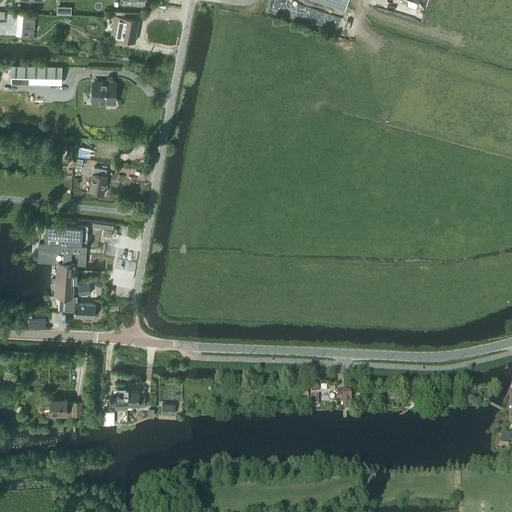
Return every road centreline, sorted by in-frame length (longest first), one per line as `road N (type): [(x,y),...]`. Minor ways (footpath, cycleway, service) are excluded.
road 1 (tertiary): [(511,343),(427,357),(128,339)]
road 2 (unclassified): [(128,339),(192,0)]
road 3 (tertiary): [(128,339),(0,333)]
